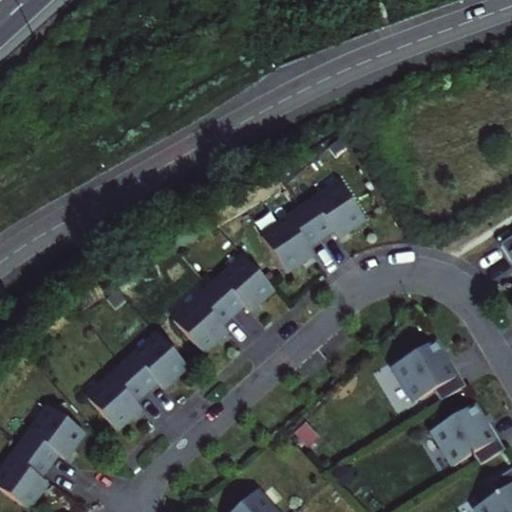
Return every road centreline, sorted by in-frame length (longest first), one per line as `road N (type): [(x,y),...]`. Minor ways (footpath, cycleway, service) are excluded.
road 1 (unclassified): [(0,268),(240,120),(511,11)]
road 2 (residential): [(142,511),(146,481),(372,286),(409,276),(454,288),(511,374)]
